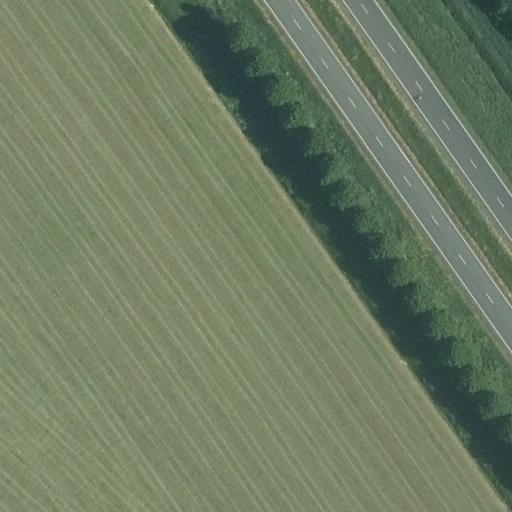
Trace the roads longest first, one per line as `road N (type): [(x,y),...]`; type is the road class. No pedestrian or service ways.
road 1 (trunk): [(276,0),(511,334)]
road 2 (trunk): [(511,221),(356,0)]
